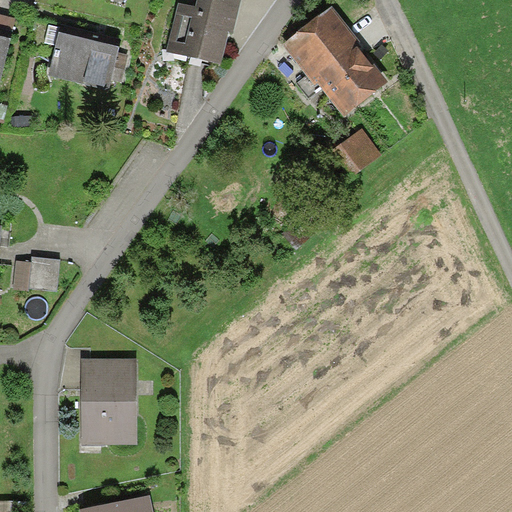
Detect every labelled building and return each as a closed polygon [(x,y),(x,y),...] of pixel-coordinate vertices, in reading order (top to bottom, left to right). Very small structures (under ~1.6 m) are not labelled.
[(221,66),(236,0),(201,0),(199,10),(178,5),(167,54),(221,66)] [(357,43),(360,40),(332,5),(284,44),(310,76),(300,84),(310,96),(322,86),(345,114),(387,81),(359,45),(357,43)] [(0,85),(1,86),(18,21),(0,16),(0,85)] [(108,92),(121,40),(100,34),(62,25),(50,77),(108,92)] [(383,153),(365,129),(340,146),(359,171),(383,153)] [(15,261),(13,288),(58,292),(60,259),(32,257),(32,262),(15,261)] [(137,360),(80,361),(81,447),(138,447),(137,360)] [(152,511),(149,497),(80,511),(152,511)]
